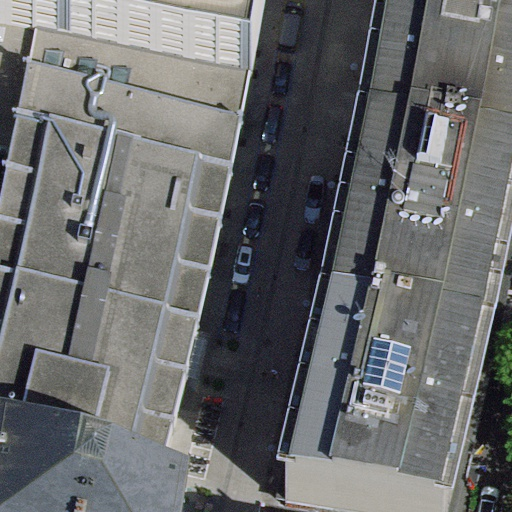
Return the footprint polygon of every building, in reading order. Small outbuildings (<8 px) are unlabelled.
[(268,0),(0,0),(0,36),(36,43),(254,81),(268,0)] [(475,511),(511,333),(511,0),(399,0),(299,508),(323,511),(475,511)] [(0,36),(0,157),(14,160),(36,43),(0,36)] [(254,81),(36,43),(14,160),(2,209),(0,219),(0,440),(7,442),(163,489),(254,81)] [(163,489),(7,442),(0,486),(0,511),(183,511),(186,498),(163,489)]
